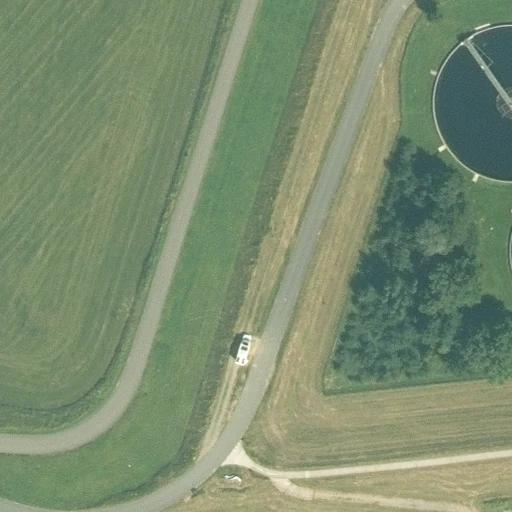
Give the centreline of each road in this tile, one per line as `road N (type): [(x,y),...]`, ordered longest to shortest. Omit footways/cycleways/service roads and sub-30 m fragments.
road 1 (unclassified): [(139,511),(181,488),(240,422),(397,0)]
road 2 (unclassified): [(0,443),(68,440),(117,401),(247,0)]
road 3 (track): [(223,446),(347,0)]
road 4 (track): [(464,511),(311,498),(273,472)]
